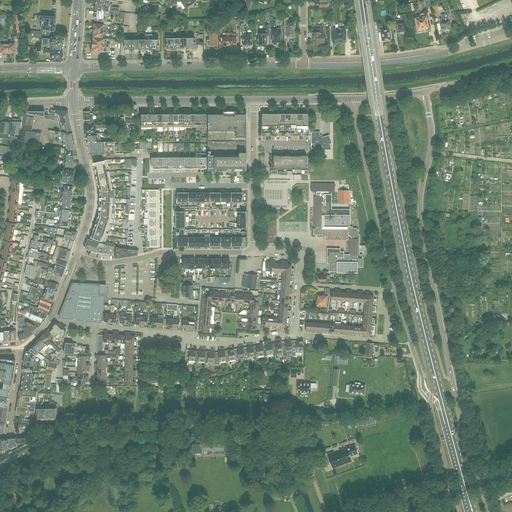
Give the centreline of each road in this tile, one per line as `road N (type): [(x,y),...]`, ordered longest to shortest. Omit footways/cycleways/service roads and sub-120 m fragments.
road 1 (primary): [(448,424),(405,252),(362,0)]
road 2 (secondary): [(477,481),(419,218),(430,143),(424,91)]
road 3 (track): [(296,511),(287,470),(271,444),(237,454),(67,459),(42,473),(36,511)]
road 4 (secondary): [(352,98),(410,342),(425,391),(448,424)]
road 5 (residential): [(325,511),(289,425),(59,432)]
road 6 (unclassified): [(145,331),(196,343),(294,333),(300,257),(252,249)]
road 7 (unclassified): [(304,65),(75,68)]
road 8 (residential): [(0,289),(19,292),(36,180),(7,178)]
road 9 (unclassified): [(74,101),(90,195),(75,256)]
road 10 (residential): [(97,262),(252,249)]
road 11 (residential): [(447,52),(304,65)]
road 12 (residential): [(447,52),(304,60)]
